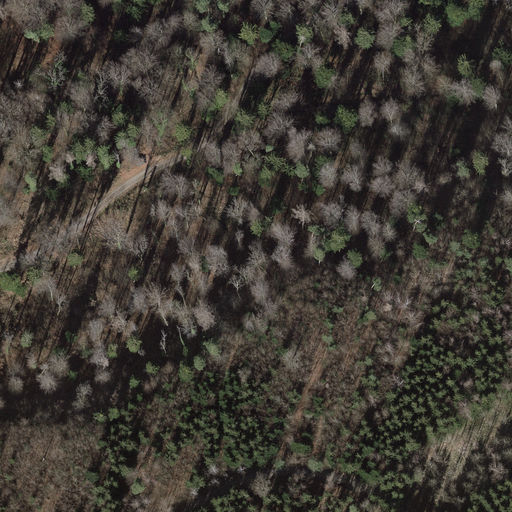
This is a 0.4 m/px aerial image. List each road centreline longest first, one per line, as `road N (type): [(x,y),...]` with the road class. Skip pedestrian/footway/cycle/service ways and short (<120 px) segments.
road 1 (track): [(0,270),(62,238),(131,182),(206,143),(273,48),(354,0)]
road 2 (track): [(233,111),(511,80)]
road 3 (track): [(402,511),(348,481),(286,471),(228,486),(185,511)]
